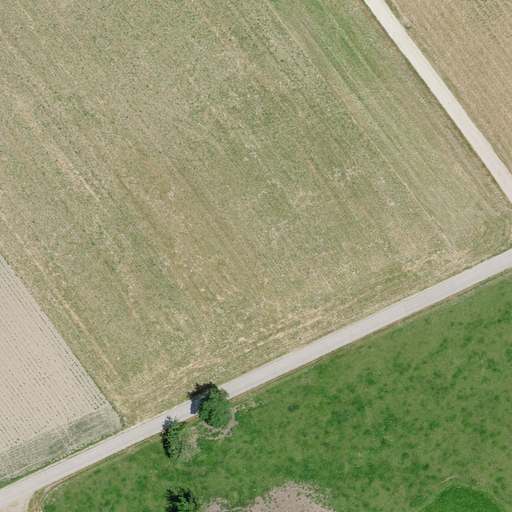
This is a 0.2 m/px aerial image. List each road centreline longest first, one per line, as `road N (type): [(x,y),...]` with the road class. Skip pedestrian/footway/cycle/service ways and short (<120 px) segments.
road 1 (track): [(0,503),(511,256)]
road 2 (track): [(511,192),(373,0)]
